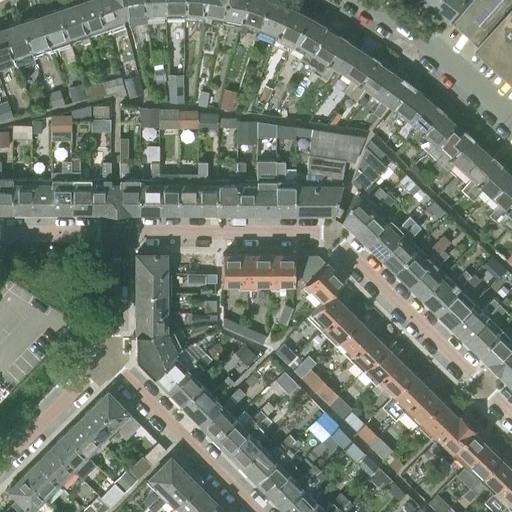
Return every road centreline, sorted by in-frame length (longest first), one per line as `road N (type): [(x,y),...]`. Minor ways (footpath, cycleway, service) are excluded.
road 1 (residential): [(112,235),(326,234),(511,417)]
road 2 (residential): [(259,511),(109,356)]
road 3 (residential): [(511,122),(430,47),(352,0)]
road 4 (residential): [(0,463),(109,356)]
road 5 (residential): [(109,356),(112,235)]
